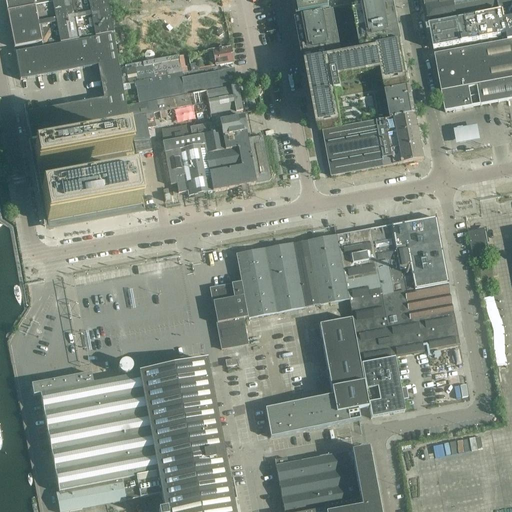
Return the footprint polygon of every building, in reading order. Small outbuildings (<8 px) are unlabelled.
[(5,0),(7,10),(7,11),(7,12),(15,10),(35,6),(69,0),(5,0)] [(113,35),(106,0),(69,0),(35,6),(15,10),(7,12),(9,20),(12,37),(14,49),(42,43),(43,47),(113,35)] [(394,2),(393,0),(294,0),(298,20),(394,2)] [(511,7),(511,0),(424,0),(428,20),(498,7),(499,10),(511,7)] [(399,47),(403,46),(395,4),(394,4),(354,12),(361,54),(378,51),(382,50),(390,48),(399,47)] [(511,41),(511,7),(499,10),(499,13),(438,24),(429,26),(434,51),(507,37),(508,43),(511,41)] [(335,15),(296,22),(304,66),(309,65),(343,59),(343,57),(335,15)] [(212,31),(199,33),(200,39),(201,42),(202,47),(203,52),(230,47),(228,34),(227,34),(225,34),(224,28),(212,31)] [(116,53),(116,48),(113,35),(77,42),(82,69),(98,67),(96,56),(116,53)] [(511,75),(511,41),(508,43),(435,56),(441,89),(511,75)] [(82,69),(77,42),(62,45),(67,72),(82,69)] [(67,72),(62,45),(46,48),(51,75),(67,72)] [(237,87),(234,69),(219,72),(218,66),(233,64),(230,47),(203,52),(119,68),(121,79),(122,84),(134,82),(135,87),(136,87),(139,105),(237,87)] [(382,50),(389,85),(405,82),(399,47),(390,48),(382,50)] [(51,75),(46,48),(31,50),(36,78),(51,75)] [(36,78),(31,50),(15,53),(20,81),(36,78)] [(309,65),(321,127),(337,124),(332,96),(343,94),(340,80),(382,72),(378,51),(361,54),(343,57),(343,59),(309,65)] [(121,79),(119,68),(117,58),(116,53),(96,56),(98,67),(101,83),(121,79)] [(511,100),(511,75),(441,89),(445,113),(511,100)] [(126,106),(122,84),(121,79),(101,83),(104,99),(105,109),(126,106)] [(259,93),(257,85),(250,87),(252,94),(253,97),(259,96),(258,93),(259,93)] [(239,95),(238,87),(237,87),(139,105),(127,107),(129,123),(135,154),(136,154),(151,150),(147,129),(155,128),(153,114),(152,114),(152,113),(158,111),(160,118),(167,116),(166,112),(194,106),(195,112),(209,110),(210,118),(242,113),(239,95)] [(413,101),(411,88),(410,87),(388,92),(389,97),(390,105),(413,101)] [(272,95),(261,96),(263,111),(274,110),(272,95)] [(129,123),(127,107),(126,106),(105,109),(104,99),(88,102),(93,130),(128,124),(129,123)] [(416,115),(413,101),(390,105),(393,119),(416,115)] [(93,130),(88,102),(73,105),(78,133),(93,130)] [(78,133),(73,105),(57,108),(62,136),(78,133)] [(62,136),(57,108),(42,111),(44,122),(47,139),(62,136)] [(47,139),(44,122),(42,111),(26,113),(31,141),(31,142),(41,140),(47,139)] [(424,160),(419,132),(416,115),(393,119),(323,132),(332,178),(424,160)] [(232,189),(224,144),(247,140),(245,127),(243,118),(190,128),(186,126),(161,131),(164,143),(162,143),(171,186),(173,196),(187,193),(188,198),(232,189)] [(42,142),(32,144),(33,147),(34,154),(36,166),(37,166),(42,195),(41,195),(46,222),(47,222),(48,228),(144,210),(143,207),(135,163),(128,124),(93,130),(78,133),(62,136),(51,138),(47,139),(41,140),(42,141),(42,142)] [(478,129),(453,133),(456,148),(480,143),(478,129)] [(271,180),(263,137),(247,140),(224,144),(232,189),(269,182),(271,180)] [(275,155),(280,185),(291,183),(286,153),(275,155)] [(447,284),(437,229),(435,219),(403,225),(412,273),(415,290),(447,284)] [(412,273),(403,225),(402,225),(392,227),(401,275),(412,273)] [(404,292),(401,275),(392,227),(368,231),(377,274),(345,280),(349,302),(404,292)] [(490,259),(485,230),(468,233),(474,262),(490,259)] [(377,274),(368,231),(337,237),(345,280),(377,274)] [(348,300),(336,238),(237,256),(248,318),(304,308),(348,300)] [(453,315),(450,296),(447,284),(415,290),(412,273),(401,275),(404,292),(349,302),(355,334),(453,315)] [(210,290),(212,302),(243,296),(241,284),(210,290)] [(246,315),(243,296),(212,302),(216,321),(243,316),(246,315)] [(459,347),(453,315),(355,334),(357,344),(361,365),(394,359),(459,347)] [(248,346),(243,316),(216,321),(221,351),(248,346)] [(368,409),(351,320),(319,326),(332,397),(265,410),(270,438),(359,422),(357,411),(368,409)] [(400,392),(394,359),(361,365),(371,419),(404,413),(402,402),(407,401),(405,391),(400,392)] [(133,364),(121,360),(118,372),(130,375),(133,364)] [(236,366),(235,360),(225,361),(226,368),(236,366)] [(234,511),(226,470),(229,469),(229,467),(230,467),(229,463),(228,463),(228,460),(224,461),(206,362),(139,375),(139,376),(99,383),(97,375),(91,376),(91,374),(82,376),(31,386),(33,397),(40,395),(58,494),(56,494),(59,511),(71,511),(125,502),(125,501),(162,494),(164,511),(234,511)] [(447,385),(435,387),(438,403),(449,402),(447,385)] [(378,511),(367,450),(287,465),(276,468),(284,510),(283,511),(378,511)] [(287,465),(286,459),(274,462),(276,468),(287,465)]
